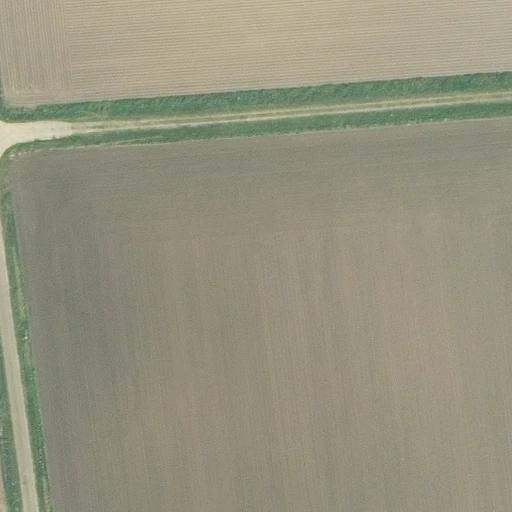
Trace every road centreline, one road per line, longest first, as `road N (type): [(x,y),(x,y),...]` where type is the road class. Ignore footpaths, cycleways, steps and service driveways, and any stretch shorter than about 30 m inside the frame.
road 1 (track): [(0,133),(511,93)]
road 2 (unclassified): [(28,511),(0,290)]
